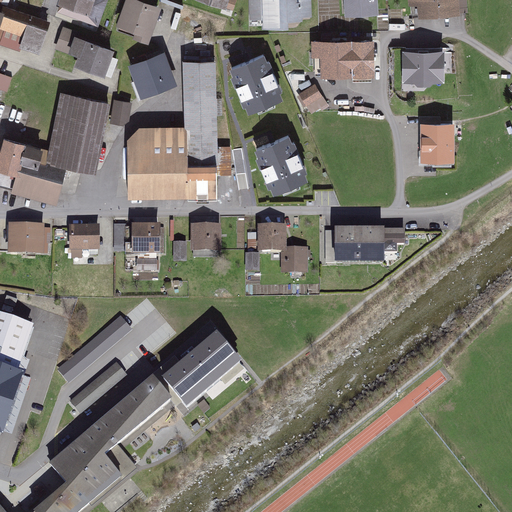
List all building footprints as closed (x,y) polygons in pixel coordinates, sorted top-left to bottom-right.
[(95,0),(60,0),(58,10),(90,19),(95,0)] [(307,0),(254,0),(255,30),(308,29),(307,0)] [(375,0),(342,0),(343,14),(376,12),(375,0)] [(460,0),(409,0),(410,17),(461,14),(460,0)] [(157,13),(126,1),(114,29),(145,42),(157,13)] [(47,25),(0,10),(0,31),(21,38),(18,48),(38,54),(47,25)] [(110,52),(69,40),(62,66),(102,78),(110,52)] [(350,43),(315,44),(316,78),(351,77),(350,43)] [(437,51),(399,52),(400,83),(438,82),(437,51)] [(264,53),(230,68),(233,75),(230,76),(243,106),(245,105),(248,112),(283,98),(280,91),(282,90),(269,60),(267,61),(264,53)] [(159,54),(126,66),(137,96),(171,84),(159,54)] [(214,64),(181,62),(182,129),(136,129),(123,139),(125,196),(215,196),(214,64)] [(12,79),(0,75),(0,92),(8,94),(12,79)] [(312,86),(298,97),(306,108),(320,97),(312,86)] [(49,149),(4,137),(0,150),(0,169),(16,175),(11,192),(57,204),(66,167),(96,173),(108,102),(61,91),(49,149)] [(132,102),(113,99),(110,123),(123,125),(129,121),(132,102)] [(454,121),(420,122),(420,161),(455,161),(454,121)] [(290,135),(255,150),(258,157),(256,158),(269,188),(271,187),(274,194),(308,180),(305,173),(308,172),(295,142),(293,143),(290,135)] [(220,228),(192,227),(191,255),(220,255),(220,228)] [(40,230),(6,229),(5,256),(40,256),(40,230)] [(96,229),(67,229),(67,253),(96,252),(96,229)] [(157,230),(130,231),(131,257),(158,255),(157,230)] [(279,231),(254,231),(254,254),(279,254),(279,231)] [(398,232),(329,233),(330,266),(382,265),(382,246),(399,245),(398,232)] [(183,246),(171,246),(170,263),(183,263),(183,246)] [(306,250),(283,250),(283,275),(306,274),(306,250)] [(256,257),(242,257),(242,272),(256,272),(256,257)] [(0,440),(20,381),(10,378),(27,328),(0,319),(0,440)] [(122,319),(59,371),(68,381),(130,329),(122,319)] [(171,374),(163,380),(187,408),(240,364),(216,336),(182,365),(177,359),(166,368),(171,374)] [(116,364),(71,402),(80,413),(126,375),(116,364)] [(68,486),(36,511),(78,511),(129,470),(112,450),(171,401),(153,379),(50,465),(68,486)] [(113,511),(116,511),(137,497),(129,486),(106,502),(113,511)]
